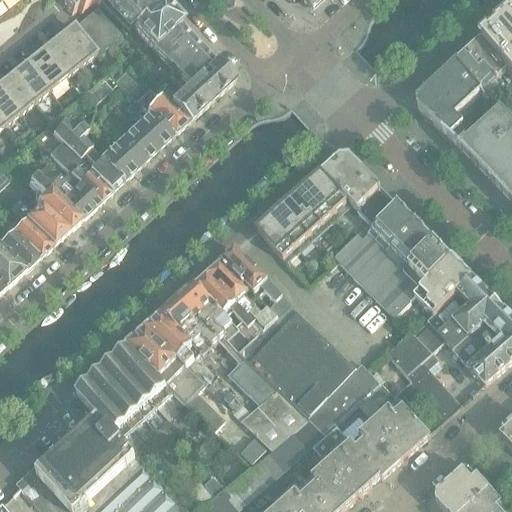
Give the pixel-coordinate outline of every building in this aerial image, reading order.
[(152,0),(54,0),(64,10),(71,17),(77,12),(81,16),(94,3),(127,38),(134,31),(153,52),(180,29),(181,28),(160,5),(159,7),(152,0)] [(300,0),(309,10),(320,0),(300,0)] [(103,19),(97,13),(91,17),(95,23),(96,24),(103,19)] [(91,17),(83,23),(87,29),(95,23),(91,17)] [(493,35),(481,45),(511,80),(511,18),(504,25),(493,35)] [(108,24),(103,19),(96,24),(98,27),(101,30),(108,24)] [(95,23),(87,29),(91,33),(98,27),(96,24),(95,23)] [(113,30),(108,24),(101,30),(102,32),(105,36),(113,30)] [(80,26),(73,32),(75,34),(77,37),(85,31),(80,26)] [(98,27),(91,33),(95,38),(102,32),(101,30),(98,27)] [(215,66),(180,29),(153,52),(152,53),(185,85),(190,89),(215,66)] [(117,35),(113,30),(105,36),(106,36),(109,41),(117,35)] [(85,31),(77,37),(80,41),(88,35),(85,31)] [(102,32),(95,38),(98,43),(106,36),(105,36),(102,32)] [(77,37),(75,34),(59,47),(61,49),(80,73),(95,60),(88,51),(84,46),(80,41),(77,37)] [(88,35),(80,41),(84,46),(92,40),(88,35)] [(122,39),(117,35),(109,41),(114,46),(122,39)] [(106,36),(98,43),(102,47),(106,43),(110,49),(114,46),(109,41),(106,36)] [(92,40),(84,46),(88,51),(96,45),(92,40)] [(96,51),(100,57),(110,49),(106,43),(102,47),(99,49),(96,51)] [(96,45),(88,51),(95,60),(100,57),(96,51),(99,49),(96,45)] [(511,81),(511,80),(481,45),(466,58),(479,72),(484,68),(498,83),(502,80),(508,86),(511,81)] [(80,73),(61,49),(59,47),(44,59),(46,61),(65,85),(80,73)] [(503,89),(498,83),(484,68),(479,72),(466,58),(457,67),(494,109),(500,102),(495,97),(503,89)] [(65,85),(46,61),(44,59),(29,71),(31,73),(50,97),(65,85)] [(209,108),(234,85),(216,65),(215,66),(190,89),(209,108)] [(494,109),(457,67),(441,81),(467,109),(481,97),(493,110),(494,109)] [(50,97),(31,73),(29,71),(14,82),(17,85),(35,108),(50,97)] [(173,141),(209,108),(190,89),(185,85),(176,93),(162,79),(134,105),(145,115),(148,119),(151,116),(173,141)] [(467,109),(441,81),(426,95),(455,121),(467,109)] [(35,108),(17,85),(14,82),(0,93),(0,95),(1,97),(20,120),(35,108)] [(94,110),(112,94),(103,85),(85,101),(94,110)] [(20,120),(1,97),(0,95),(0,126),(5,132),(20,120)] [(462,128),(455,121),(426,95),(417,103),(417,111),(433,125),(432,126),(460,151),(480,134),(468,122),(462,128)] [(511,126),(500,114),(480,134),(460,151),(511,204),(511,126)] [(151,116),(148,119),(139,127),(162,152),(173,141),(151,116)] [(99,164),(90,155),(91,154),(59,122),(44,134),(111,199),(127,183),(105,158),(99,164)] [(162,152),(139,127),(127,138),(150,162),(162,152)] [(111,199),(44,134),(32,145),(51,165),(68,180),(61,187),(52,179),(43,189),(81,226),(111,199)] [(150,162),(127,138),(116,149),(139,173),(150,162)] [(139,173),(116,149),(105,158),(127,183),(139,173)] [(380,192),(363,176),(349,161),(340,161),(323,177),(353,210),(358,215),(380,192)] [(0,177),(0,193),(8,186),(0,177)] [(353,210),(323,177),(310,189),(339,222),(353,210)] [(51,253),(81,226),(43,189),(35,181),(29,187),(37,196),(38,195),(43,200),(36,208),(39,211),(34,216),(20,201),(10,211),(25,225),(24,226),(51,253)] [(339,222),(310,189),(297,201),(326,233),(339,222)] [(358,285),(415,227),(380,192),(358,215),(358,216),(374,232),(363,244),(357,239),(334,262),(338,267),(339,266),(358,285)] [(326,233),(297,201),(283,213),(313,245),(326,233)] [(313,245),(283,213),(270,224),(299,257),(313,245)] [(299,257),(270,224),(257,236),(286,269),(299,257)] [(0,253),(24,277),(51,253),(24,226),(0,249),(0,253)] [(376,303),(433,245),(415,227),(358,285),(376,303)] [(409,306),(415,301),(451,262),(433,245),(376,303),(395,322),(410,307),(409,306)] [(0,299),(24,277),(0,253),(0,299)] [(275,294),(237,256),(236,255),(222,268),(285,331),(298,318),(290,311),(290,310),(275,294)] [(433,320),(470,281),(451,262),(415,301),(424,310),(423,311),(433,320)] [(285,331),(222,268),(208,279),(273,343),(285,331)] [(273,343),(208,279),(195,291),(261,357),(273,343)] [(511,323),(470,281),(433,320),(427,326),(413,340),(412,339),(410,338),(386,359),(406,382),(407,381),(412,387),(412,388),(446,426),(462,411),(428,374),(438,365),(433,359),(446,347),(453,356),(453,357),(468,375),(483,392),(485,391),(511,366),(511,323)] [(306,422),(251,367),(261,357),(195,291),(163,320),(201,359),(202,360),(219,346),(239,369),(227,381),(259,411),(241,427),(271,456),(307,426),(304,423),(306,422)] [(287,485),(294,479),(292,476),(289,473),(294,468),(308,456),(336,431),(344,440),(348,436),(339,428),(359,410),(369,421),(378,412),(369,401),(381,390),(374,381),(378,377),(374,373),(370,377),(367,374),(366,373),(359,380),(354,376),(356,374),(298,318),(285,331),(273,343),(261,357),(251,367),(306,422),(310,426),(294,440),(293,440),(252,474),(206,511),(242,511),(251,504),(257,511),(259,511),(272,501),(265,493),(266,492),(272,499),(288,486),(287,485)] [(201,359),(163,320),(145,335),(205,391),(212,385),(214,380),(196,363),(201,359)] [(205,391),(145,335),(126,351),(127,352),(150,375),(174,397),(187,410),(205,391)] [(174,397),(150,375),(127,352),(114,363),(158,411),(174,397)] [(158,411),(114,363),(101,375),(145,423),(158,411)] [(145,423),(101,375),(88,386),(132,435),(145,423)] [(243,409),(216,382),(207,392),(234,418),(243,409)] [(132,435),(88,386),(75,398),(99,424),(119,447),(132,435)] [(429,441),(402,412),(400,410),(392,416),(389,413),(358,440),(363,446),(356,453),(380,483),(381,483),(429,441)] [(178,511),(124,452),(121,449),(119,447),(99,424),(98,425),(99,426),(91,433),(89,430),(64,453),(20,493),(37,511),(178,511)] [(511,431),(500,442),(502,444),(511,453),(511,431)] [(347,511),(380,483),(356,453),(345,441),(321,463),(326,468),(311,482),(316,488),(308,495),(323,511),(347,511)] [(254,444),(241,458),(252,469),(265,455),(254,444)] [(504,511),(489,495),(467,471),(438,497),(437,508),(441,511),(504,511)] [(505,481),(497,472),(491,478),(499,486),(505,481)] [(323,511),(308,495),(301,502),(295,496),(277,511),(323,511)]
